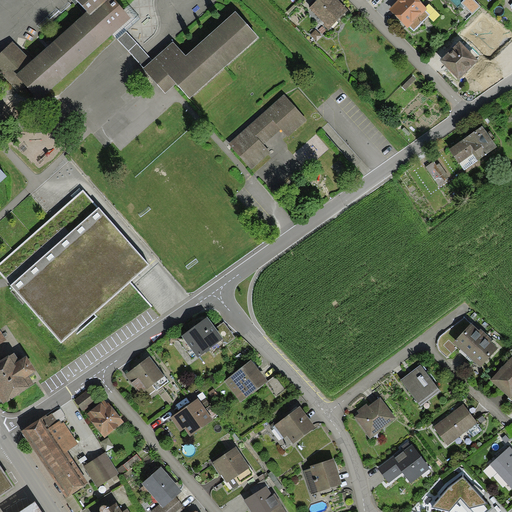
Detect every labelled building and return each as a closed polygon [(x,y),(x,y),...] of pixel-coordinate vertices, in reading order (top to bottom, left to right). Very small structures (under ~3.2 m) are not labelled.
[(258,37),(236,11),(186,55),(174,42),(153,60),(127,32),(130,29),(125,24),(132,17),(124,9),(116,1),(116,0),(77,0),(87,11),(33,60),(14,40),(0,52),(0,72),(8,81),(14,88),(21,95),(30,86),(41,98),(113,34),(118,39),(143,68),(165,93),(170,89),(176,84),(190,98),(258,37)] [(329,30),(348,10),(338,0),(317,0),(309,8),(324,23),(323,24),(329,30)] [(418,0),(398,0),(389,9),(408,28),(409,27),(426,11),(427,9),(418,0)] [(481,6),(474,0),(464,0),(461,3),(473,15),(481,6)] [(130,29),(141,19),(128,6),(124,9),(132,17),(125,24),(130,29)] [(430,15),(426,11),(409,27),(414,31),(430,15)] [(317,41),(322,36),(316,30),(311,35),(317,41)] [(463,44),(476,58),(481,53),(467,40),(463,44)] [(460,41),(440,60),(458,79),(479,60),(476,58),(463,44),(460,41)] [(416,79),(412,76),(402,86),(405,90),(416,79)] [(229,144),(251,169),(270,152),(264,145),(280,129),(288,137),(307,120),(284,94),(256,119),(229,144)] [(497,147),(482,126),(449,149),(459,164),(460,163),(473,154),(477,160),(497,147)] [(473,154),(460,163),(464,170),(477,160),(473,154)] [(434,161),(426,167),(435,180),(441,176),(444,181),(449,177),(439,163),(437,165),(434,161)] [(149,266),(83,190),(78,194),(0,261),(0,272),(7,280),(61,343),(149,266)] [(215,330),(207,320),(182,339),(198,360),(222,343),(223,342),(215,330)] [(222,343),(225,346),(235,339),(224,323),(215,330),(223,342),(222,343)] [(480,368),(499,348),(491,341),(492,339),(481,329),(479,330),(472,323),(453,343),(480,368)] [(0,398),(4,404),(34,384),(28,376),(36,371),(26,356),(19,361),(14,353),(9,356),(9,355),(0,360),(0,398)] [(153,385),(165,376),(149,356),(125,375),(139,393),(144,390),(148,395),(156,389),(153,385)] [(511,398),(511,356),(490,381),(511,399),(511,398)] [(268,383),(251,362),(225,383),(241,404),(268,383)] [(440,391),(421,365),(401,380),(420,406),(440,391)] [(156,389),(157,390),(169,381),(165,376),(153,385),(156,389)] [(218,395),(214,389),(208,393),(212,399),(218,395)] [(96,401),(87,390),(74,401),(83,411),(96,401)] [(206,409),(198,398),(170,418),(180,432),(184,429),(190,437),(214,420),(212,417),(206,409)] [(396,419),(380,398),(368,407),(359,414),(354,417),(370,438),(396,419)] [(105,399),(86,414),(105,438),(124,423),(105,399)] [(368,407),(367,404),(357,411),(359,414),(368,407)] [(478,423),(464,404),(433,427),(448,446),(468,431),(477,424),(478,423)] [(210,405),(206,409),(212,417),(217,414),(210,405)] [(46,415),(21,432),(66,498),(85,486),(64,454),(68,451),(78,445),(64,422),(62,423),(59,419),(65,415),(61,408),(53,414),(52,413),(47,417),(46,415)] [(315,430),(300,409),(275,427),(291,448),(315,430)] [(482,430),(477,424),(468,431),(473,437),(482,430)] [(109,438),(101,442),(106,451),(114,447),(109,438)] [(430,468),(412,445),(395,458),(394,456),(377,468),(389,483),(402,473),(411,483),(430,468)] [(511,448),(510,446),(490,465),(511,489),(511,488),(511,448)] [(250,467),(236,447),(212,463),(220,475),(221,475),(227,483),(250,467)] [(88,483),(68,451),(64,454),(85,486),(88,483)] [(105,452),(84,466),(97,488),(119,474),(105,452)] [(142,460),(137,454),(124,465),(129,471),(142,460)] [(341,487),(334,461),(310,468),(311,471),(318,494),(341,487)] [(0,465),(0,497),(15,488),(0,465)] [(182,492),(161,467),(142,484),(159,504),(163,508),(176,497),(182,492)] [(304,473),(311,496),(318,494),(311,471),(304,473)] [(487,511),(492,508),(463,477),(447,488),(432,507),(450,511),(460,497),(472,511),(487,511)] [(253,486),(257,492),(267,486),(268,489),(270,487),(264,479),(253,486)] [(268,489),(267,486),(257,492),(244,500),(251,511),(286,511),(274,493),(272,494),(268,489)] [(151,511),(176,511),(184,506),(176,497),(163,508),(159,504),(151,511)] [(41,511),(35,502),(19,511),(41,511)] [(100,511),(129,511),(128,508),(122,511),(116,503),(108,508),(108,507),(106,506),(106,505),(105,505),(103,505),(102,506),(101,506),(100,507),(100,508),(99,510),(100,511)]
